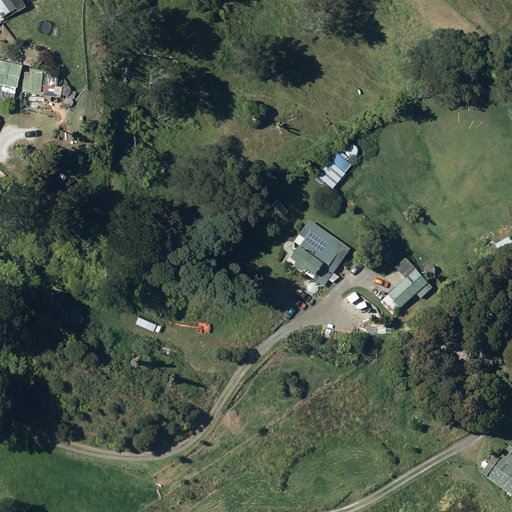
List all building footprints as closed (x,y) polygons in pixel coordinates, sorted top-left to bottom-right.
[(18,0),(0,0),(0,15),(20,2),(18,0)] [(0,82),(17,87),(22,63),(0,57),(0,82)] [(54,73),(24,70),(22,89),(52,93),(54,73)] [(335,188),(353,162),(334,149),(316,175),(335,188)] [(350,247),(306,219),(279,261),(323,289),(350,247)] [(432,287),(407,259),(405,257),(394,267),(405,279),(381,302),(393,315),(414,296),(418,300),(432,287)] [(396,323),(369,325),(370,334),(397,332),(396,323)] [(495,456),(483,472),(511,494),(511,443),(510,442),(497,458),(495,456)]
